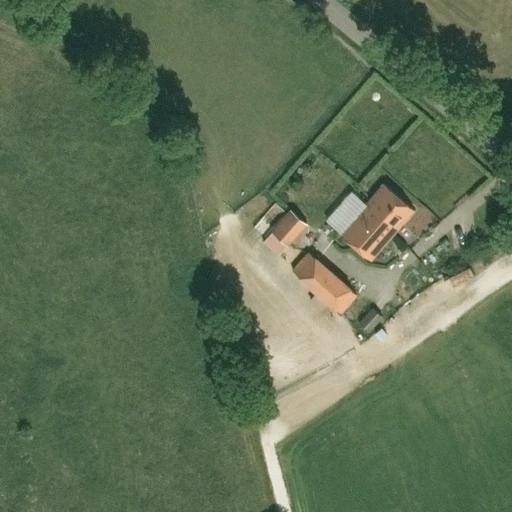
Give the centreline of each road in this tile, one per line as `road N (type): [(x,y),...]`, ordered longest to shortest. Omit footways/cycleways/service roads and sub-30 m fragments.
road 1 (track): [(262,511),(166,138),(134,97),(0,0)]
road 2 (unclassified): [(511,164),(319,0)]
